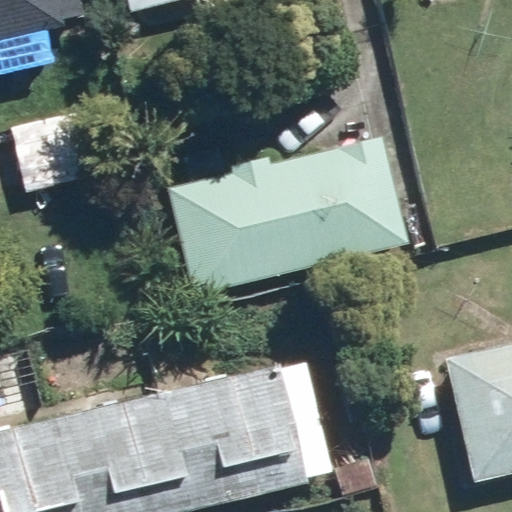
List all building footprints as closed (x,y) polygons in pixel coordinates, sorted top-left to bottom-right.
[(0,0),(0,84),(54,72),(44,27),(85,17),(80,0),(0,0)] [(124,0),(127,13),(179,0),(124,0)] [(384,135),(169,187),(195,295),(410,243),(384,135)] [(511,341),(441,358),(470,481),(511,470),(511,341)] [(0,511),(163,511),(305,478),(276,358),(0,424),(0,511)]
